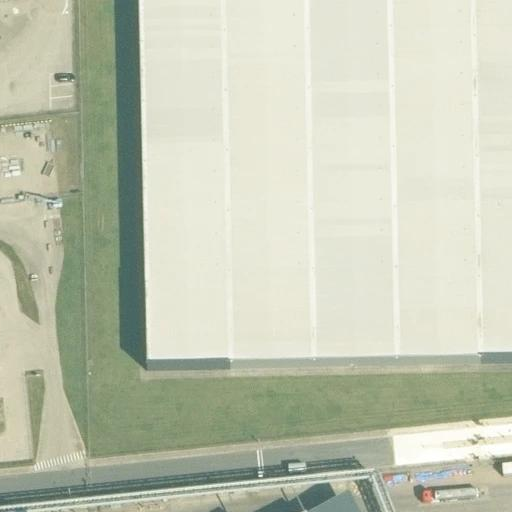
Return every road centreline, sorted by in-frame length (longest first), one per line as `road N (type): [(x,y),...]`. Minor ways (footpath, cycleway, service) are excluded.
road 1 (unknown): [(0,197),(26,226),(43,355)]
road 2 (unknown): [(43,355),(57,486)]
